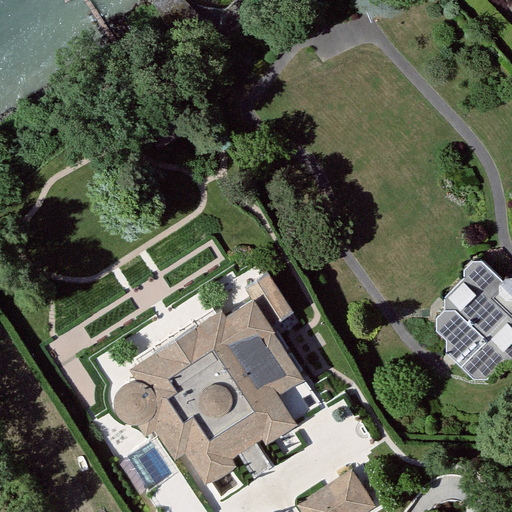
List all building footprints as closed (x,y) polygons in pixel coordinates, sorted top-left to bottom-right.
[(154,0),(170,25),(193,10),(183,0),(154,0)] [(202,20),(193,10),(170,25),(180,45),(198,34),(192,27),(202,20)] [(185,121),(172,98),(144,113),(158,136),(176,126),(185,121)] [(231,144),(223,130),(216,134),(224,148),(231,144)] [(507,357),(511,351),(511,274),(507,274),(503,278),(482,256),(474,257),(465,265),(464,274),(466,276),(453,289),(453,296),(454,304),(441,316),(441,330),(447,336),(447,350),(474,377),(487,376),(507,357)] [(271,269),(249,283),(257,296),(271,319),(293,305),(271,269)] [(268,438),(320,404),(271,319),(257,296),(226,315),(222,309),(195,326),(199,332),(165,353),(161,348),(135,364),(144,379),(136,378),(129,379),(121,385),(118,392),(119,401),(123,409),(130,414),(140,414),(147,426),(157,420),(177,451),(186,445),(206,477),(233,460),(227,450),(233,446),(236,449),(257,435),(255,432),(261,428),(268,438)] [(128,454),(150,487),(174,471),(153,438),(128,454)] [(356,511),(372,502),(352,471),(302,503),(307,511),(356,511)]
